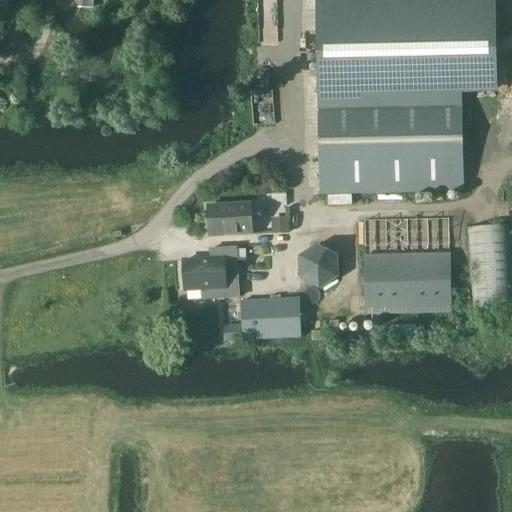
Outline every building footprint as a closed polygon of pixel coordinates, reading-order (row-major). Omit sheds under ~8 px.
[(79,0),(80,8),(93,8),(93,0),(79,0)] [(496,8),(318,12),(320,94),(322,196),(465,193),(463,91),(498,90),(496,8)] [(251,204),(208,207),(210,236),(253,234),(251,204)] [(511,237),(511,226),(467,229),(473,317),(511,314),(511,237)] [(339,278),(338,255),(318,245),(299,256),(300,279),(320,290),(339,278)] [(240,298),(238,273),(237,248),(211,250),(211,260),(184,261),(186,291),(202,290),(203,300),(240,298)] [(367,314),(451,313),(451,256),(366,257),(367,314)] [(244,341),(302,338),(300,299),(242,302),(244,341)]
